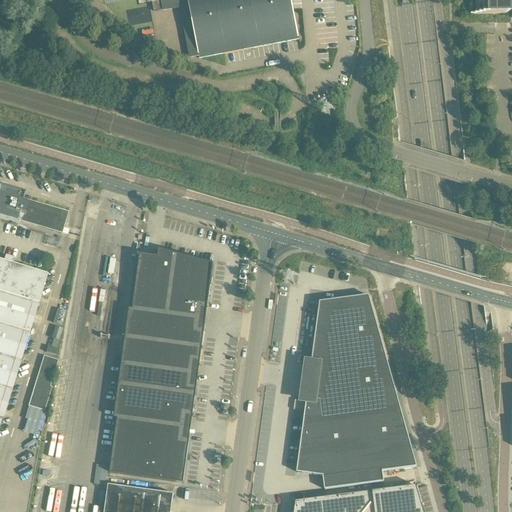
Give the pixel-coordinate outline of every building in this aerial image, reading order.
[(148,0),(149,2),(152,1),(154,11),(182,6),(191,57),(199,55),(199,59),(299,40),(291,0),(148,0)] [(501,14),(501,0),(473,0),(474,14),(501,14)] [(0,216),(16,222),(16,221),(62,235),(68,213),(0,193),(0,216)] [(45,237),(42,246),(58,251),(61,241),(45,237)] [(132,309),(132,311),(136,312),(170,316),(179,255),(159,250),(158,258),(140,255),(132,309)] [(179,255),(170,316),(202,321),(203,307),(208,308),(213,266),(214,265),(179,255)] [(0,261),(0,426),(1,424),(46,276),(13,266),(14,260),(5,257),(3,263),(0,261)] [(307,399),(297,473),(323,476),(325,490),(384,482),(383,472),(417,467),(369,296),(320,303),(311,366),(309,366),(307,378),(304,398),(307,399)] [(130,309),(122,365),(194,375),(196,364),(200,365),(204,333),(200,332),(202,321),(170,316),(136,312),(132,311),(132,309),(130,309)] [(57,312),(53,326),(60,328),(64,315),(57,312)] [(55,330),(51,341),(58,343),(61,332),(55,330)] [(47,349),(45,355),(56,358),(58,353),(47,349)] [(43,359),(27,409),(44,414),(51,390),(49,389),(57,363),(43,359)] [(122,365),(118,392),(195,403),(197,384),(193,384),(194,375),(122,365)] [(118,392),(114,419),(117,419),(122,420),(184,428),(186,416),(193,417),(195,403),(118,392)] [(117,419),(110,473),(183,484),(189,441),(183,440),(184,428),(122,420),(117,419)] [(108,485),(104,511),(170,511),(173,494),(108,485)] [(417,487),(296,502),(294,511),(423,511),(417,489),(417,487)]
